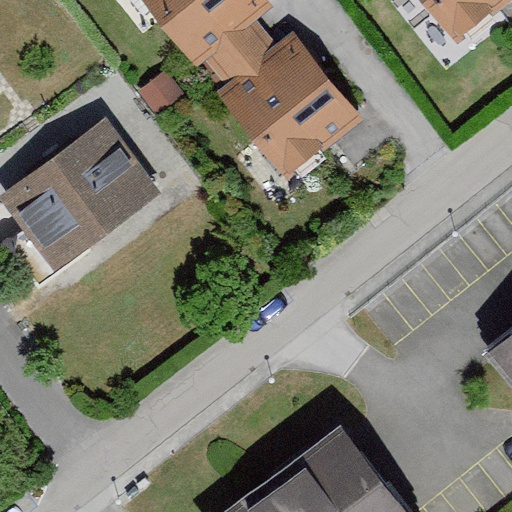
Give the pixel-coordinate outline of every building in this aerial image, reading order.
[(212,69),(225,85),(270,50),(257,33),(276,19),(261,0),(143,0),(203,76),(212,69)] [(511,0),(421,0),(460,49),(511,7),(511,0)] [(224,104),(289,186),(367,124),(300,40),(276,60),(270,50),(225,85),(234,96),(224,104)] [(115,133),(12,206),(33,236),(3,257),(33,299),(166,204),(115,133)] [(408,511),(353,443),(266,511),(408,511)]
